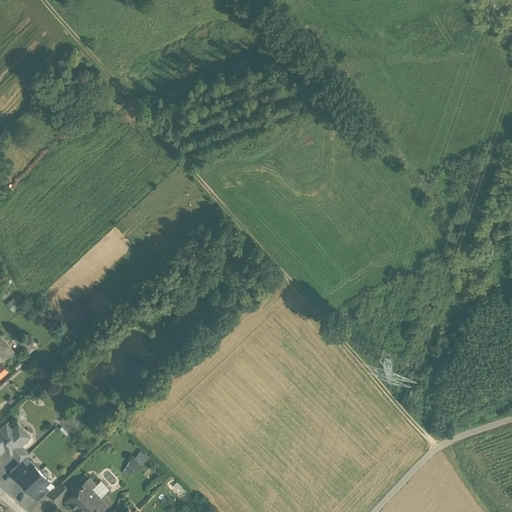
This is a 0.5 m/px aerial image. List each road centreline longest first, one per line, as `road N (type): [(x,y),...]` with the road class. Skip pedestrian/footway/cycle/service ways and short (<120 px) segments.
road 1 (track): [(44,0),(488,511)]
road 2 (track): [(511,282),(278,0)]
road 3 (track): [(374,511),(428,453),(511,420)]
